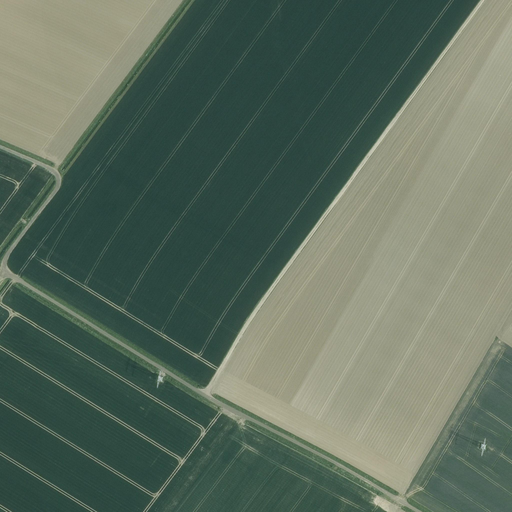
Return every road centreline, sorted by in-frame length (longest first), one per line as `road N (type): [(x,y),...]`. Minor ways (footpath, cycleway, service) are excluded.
road 1 (track): [(5,273),(418,511)]
road 2 (track): [(5,273),(4,258),(59,180),(49,167),(0,146)]
